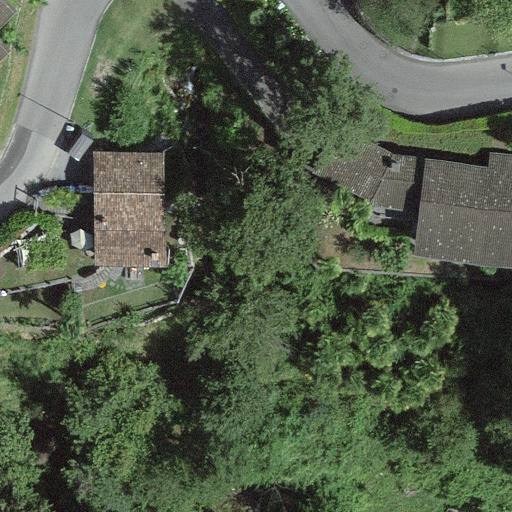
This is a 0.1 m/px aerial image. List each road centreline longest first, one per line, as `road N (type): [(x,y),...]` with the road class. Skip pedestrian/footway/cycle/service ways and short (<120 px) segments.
road 1 (unclassified): [(317,0),(354,49),(388,73),(455,87),(511,80)]
road 2 (unclassified): [(0,187),(41,120),(71,0)]
